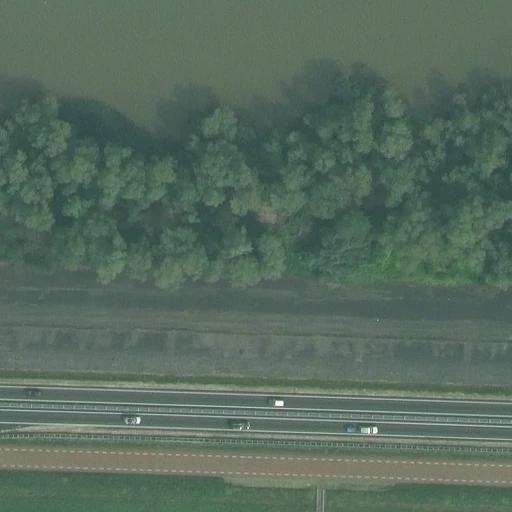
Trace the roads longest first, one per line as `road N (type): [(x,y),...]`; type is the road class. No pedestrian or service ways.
road 1 (trunk): [(0,419),(511,436)]
road 2 (trunk): [(511,416),(0,400)]
road 3 (tertiary): [(511,474),(0,458)]
